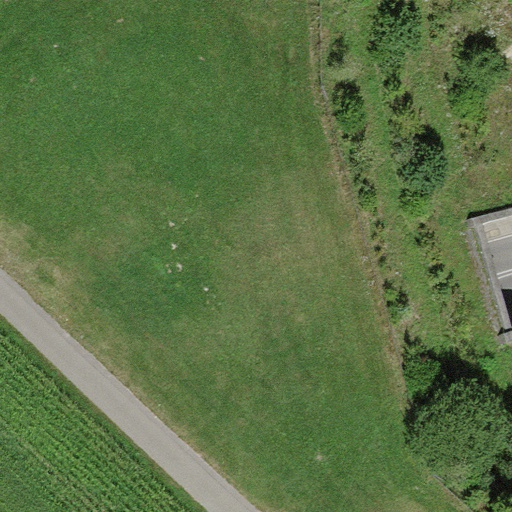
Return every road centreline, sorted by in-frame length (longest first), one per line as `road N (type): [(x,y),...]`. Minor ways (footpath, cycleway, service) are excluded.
road 1 (trunk): [(0,441),(511,278)]
road 2 (residential): [(242,511),(0,278)]
